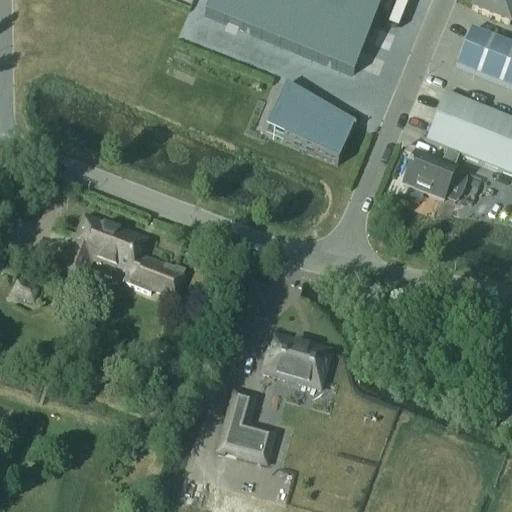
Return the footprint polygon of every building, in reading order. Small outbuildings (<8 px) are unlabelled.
[(210,0),(204,16),(352,77),(383,0),(210,0)] [(511,0),(476,0),(471,12),(508,28),(511,18),(511,0)] [(511,50),(470,33),(455,70),(511,93),(511,50)] [(303,77),(299,87),(347,108),(352,98),(303,77)] [(282,117),(272,141),(282,145),(337,168),(354,126),(332,113),(320,109),(320,107),(285,87),(274,114),(282,117)] [(415,155),(402,188),(442,204),(455,172),(453,171),(458,158),(511,179),(511,123),(444,96),(425,144),(446,153),(441,166),(415,155)] [(69,249),(58,279),(82,288),(91,264),(126,277),(122,287),(151,298),(153,294),(173,302),(184,274),(173,270),(173,272),(165,269),(164,271),(160,270),(161,268),(135,258),(141,242),(85,221),(73,251),(69,249)] [(17,287),(13,300),(32,306),(37,294),(17,287)] [(272,339),(261,377),(319,393),(330,355),(309,349),(309,346),(294,342),(293,345),(272,339)] [(273,438),(246,431),(255,401),(233,395),(216,455),(265,469),(273,438)] [(511,398),(503,423),(511,426),(511,398)] [(498,407),(488,403),(482,419),(491,423),(498,407)] [(500,428),(491,424),(488,430),(498,434),(500,428)]
